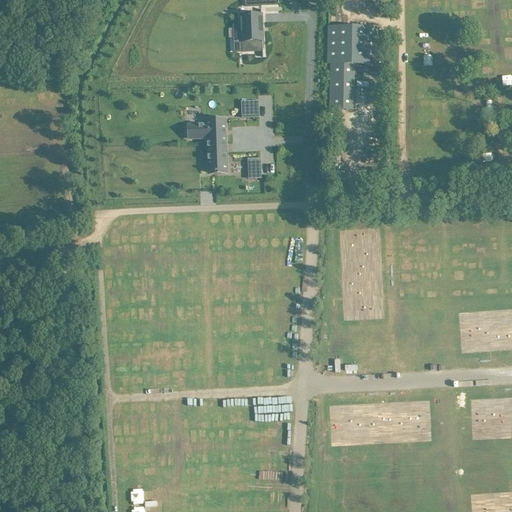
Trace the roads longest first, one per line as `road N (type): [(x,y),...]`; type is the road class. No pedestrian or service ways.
road 1 (unclassified): [(109,399),(99,215),(311,204)]
road 2 (unclassified): [(302,387),(511,377)]
road 3 (unclassified): [(311,204),(511,197)]
road 4 (unclassified): [(109,399),(302,387)]
road 5 (unclassified): [(302,387),(311,204)]
road 6 (unclassified): [(295,511),(302,387)]
